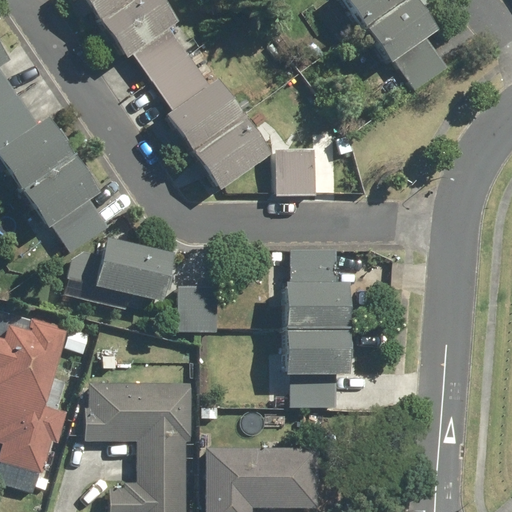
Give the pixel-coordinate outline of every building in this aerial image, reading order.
[(268,152),(151,0),(76,0),(221,188),(268,152)] [(353,0),(413,86),(448,63),(404,0),(353,0)] [(0,165),(60,256),(106,226),(0,66),(0,165)] [(108,239),(98,285),(162,298),(171,252),(108,239)] [(293,260),(292,407),(338,407),(338,260),(293,260)] [(218,286),(178,285),(176,330),(216,332),(218,286)] [(0,444),(0,462),(41,475),(60,411),(36,404),(58,327),(1,311),(0,314),(0,433),(3,435),(0,444)] [(183,511),(183,387),(161,387),(89,385),(88,443),(139,444),(139,482),(106,482),(106,511),(183,511)] [(250,447),(206,449),(208,511),(252,511),(252,506),(313,509),(315,452),(250,449),(250,447)]
